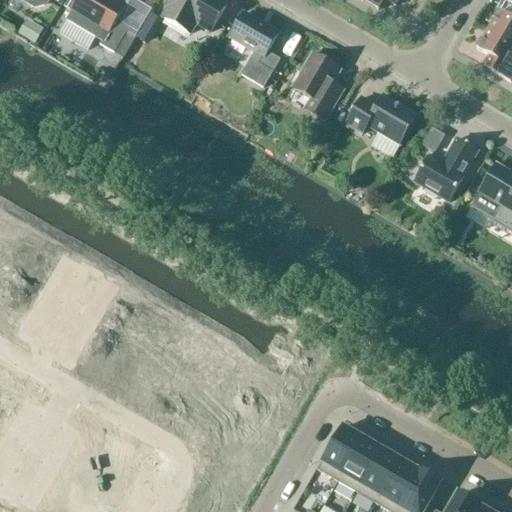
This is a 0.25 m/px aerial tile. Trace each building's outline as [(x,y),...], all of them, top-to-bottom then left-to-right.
[(5,0),(8,1),(8,0),(18,0),(33,9),(37,9),(44,8),(47,6),(50,0),(5,0)] [(73,0),(68,0),(63,8),(71,13),(77,2),(73,0)] [(78,0),(77,2),(71,13),(73,14),(65,26),(100,47),(114,55),(122,60),(137,38),(128,33),(129,31),(116,23),(126,6),(115,0),(78,0)] [(162,21),(190,37),(196,26),(211,35),(227,7),(215,0),(171,0),(166,9),(168,10),(162,21)] [(357,0),(379,13),(385,3),(395,9),(400,0),(357,0)] [(511,21),(499,13),(488,32),(511,46),(511,21)] [(151,15),(137,40),(144,44),(159,20),(151,15)] [(241,78),(263,91),(280,63),(267,55),(278,37),(244,17),(230,40),(255,55),(241,78)] [(30,24),(21,39),(34,46),(42,31),(30,24)] [(157,46),(171,31),(163,25),(149,40),(157,46)] [(55,49),(72,62),(85,46),(68,32),(55,49)] [(511,46),(488,32),(477,51),(495,62),(489,72),(510,85),(511,82),(511,46)] [(310,35),(300,51),(309,56),(319,40),(310,35)] [(310,115),(325,124),(340,98),(329,92),(340,74),(312,57),(292,91),(310,101),(303,112),(310,115)] [(346,127),(362,137),(367,129),(399,148),(416,118),(383,99),(377,110),(361,101),(346,127)] [(463,179),(478,154),(457,142),(443,167),(429,159),(414,185),(449,205),(464,179),(463,179)] [(479,195),(471,209),(511,233),(511,176),(496,166),(479,195)] [(436,209),(428,223),(440,230),(449,216),(436,209)] [(0,267),(0,310),(3,306),(14,313),(26,291),(15,285),(19,278),(0,267)] [(115,351),(100,377),(120,389),(120,387),(142,350),(143,349),(124,339),(129,330),(117,323),(104,345),(115,351)] [(142,350),(120,387),(140,399),(154,374),(165,380),(178,359),(166,351),(160,361),(142,350)] [(188,385),(176,407),(187,414),(181,424),(204,438),(227,399),(203,386),(199,392),(188,385)] [(0,398),(0,425),(11,405),(0,398)] [(342,430),(317,473),(337,485),(362,443),(355,439),(356,438),(342,430)] [(362,443),(337,485),(356,496),(381,453),(369,446),(368,447),(362,443)] [(85,447),(79,457),(88,463),(94,452),(85,447)] [(381,453),(356,496),(375,507),(399,465),(392,461),(393,460),(381,453)] [(116,456),(106,473),(142,494),(151,477),(116,456)] [(79,457),(73,468),(82,473),(88,463),(79,457)] [(399,465),(375,507),(384,511),(396,511),(418,475),(406,468),(406,469),(399,465)] [(106,473),(97,489),(133,509),(142,494),(106,473)] [(418,475),(396,511),(423,511),(439,486),(419,474),(418,475)] [(67,478),(61,488),(70,494),(76,483),(67,478)] [(61,488),(55,499),(64,504),(70,494),(61,488)] [(97,489),(88,504),(101,511),(131,511),(133,509),(97,489)] [(457,497),(448,511),(476,511),(477,510),(478,509),(457,497)]
